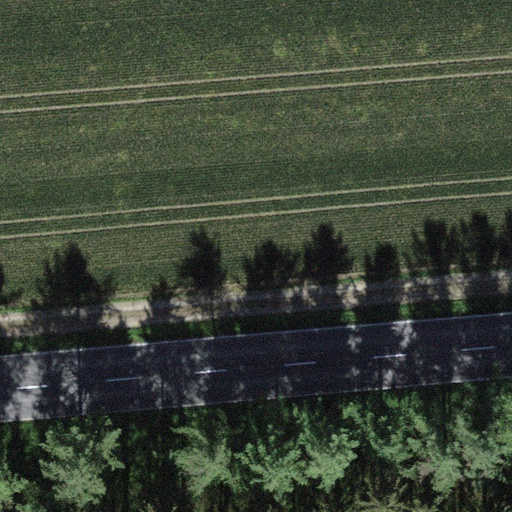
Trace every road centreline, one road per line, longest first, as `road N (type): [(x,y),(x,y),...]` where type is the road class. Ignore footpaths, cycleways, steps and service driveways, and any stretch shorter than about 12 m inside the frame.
road 1 (track): [(511,286),(0,330)]
road 2 (primary): [(0,390),(511,347)]
